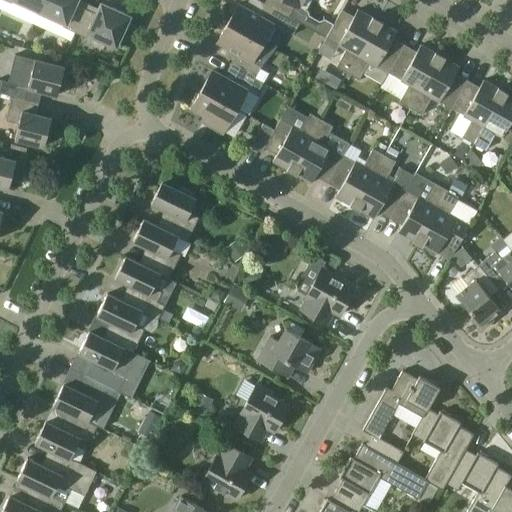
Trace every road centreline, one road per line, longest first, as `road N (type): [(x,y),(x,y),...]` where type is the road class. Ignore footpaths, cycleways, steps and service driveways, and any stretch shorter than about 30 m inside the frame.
road 1 (residential): [(419,299),(375,255),(149,125)]
road 2 (residential): [(0,382),(116,150),(149,125)]
road 3 (residential): [(273,511),(373,333),(419,299)]
road 4 (residential): [(149,125),(147,90),(182,1)]
